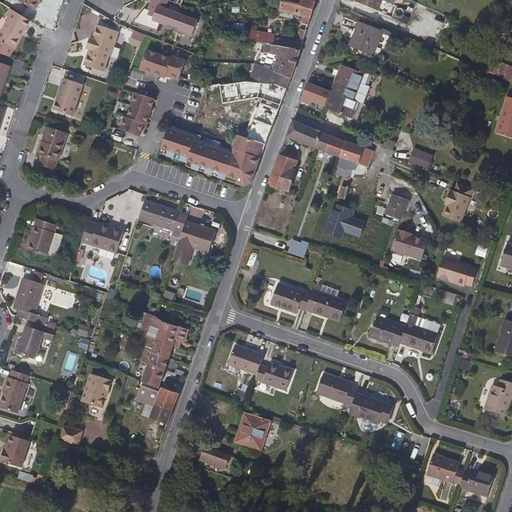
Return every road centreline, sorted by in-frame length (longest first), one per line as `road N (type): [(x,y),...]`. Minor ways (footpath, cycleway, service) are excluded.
road 1 (residential): [(216,311),(394,376),(425,426),(511,453)]
road 2 (residential): [(248,214),(135,176),(81,207),(19,191)]
road 3 (residential): [(248,214),(327,0)]
road 4 (residential): [(77,0),(64,43),(42,60),(8,165),(19,191)]
road 5 (residential): [(152,511),(216,311)]
